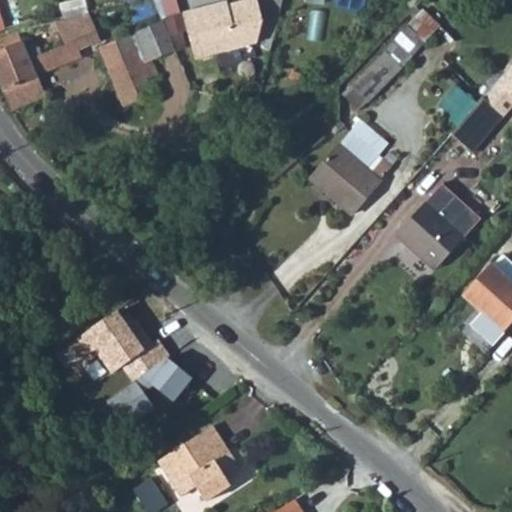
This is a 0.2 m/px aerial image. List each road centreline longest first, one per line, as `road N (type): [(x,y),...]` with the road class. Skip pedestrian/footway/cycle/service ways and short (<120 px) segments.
road 1 (unclassified): [(429,511),(30,164),(0,127)]
road 2 (unknown): [(243,348),(397,182),(410,151),(414,82)]
